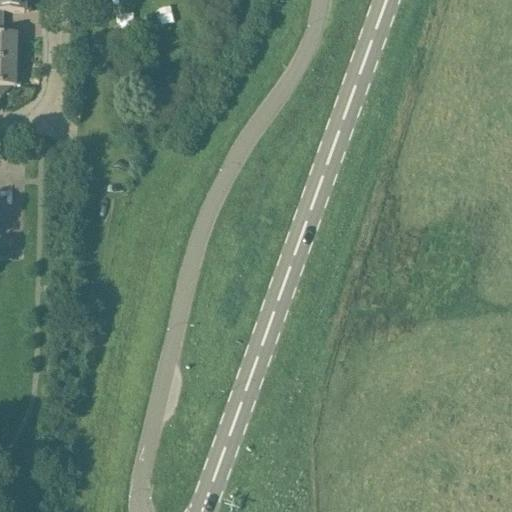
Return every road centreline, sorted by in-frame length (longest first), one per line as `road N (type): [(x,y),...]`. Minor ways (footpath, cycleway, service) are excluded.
road 1 (unclassified): [(149,511),(145,469),(216,192),(290,77),(313,0)]
road 2 (primary): [(200,511),(385,0)]
road 3 (residential): [(0,130),(35,117),(47,99),(55,0)]
